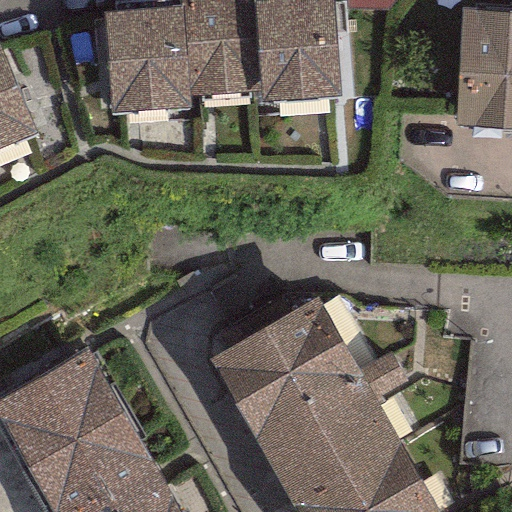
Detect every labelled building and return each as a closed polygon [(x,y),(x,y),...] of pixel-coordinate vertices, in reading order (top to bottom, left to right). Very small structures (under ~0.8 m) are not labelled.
[(324,0),(289,0),(84,9),(88,102),(328,92),(324,0)] [(350,0),(351,11),(402,8),(401,0),(350,0)] [(511,6),(441,3),(437,112),(511,114),(511,6)] [(310,288),(201,346),(289,511),(428,511),(430,511),(310,288)] [(176,511),(83,348),(0,394),(0,409),(58,511),(176,511)]
